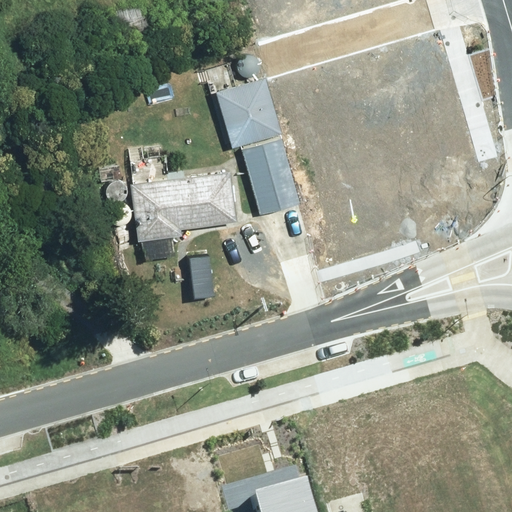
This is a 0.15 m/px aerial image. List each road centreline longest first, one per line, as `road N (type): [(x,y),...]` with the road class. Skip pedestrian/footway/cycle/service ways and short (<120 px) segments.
road 1 (residential): [(342,313),(0,414)]
road 2 (residential): [(276,60),(488,0)]
road 3 (unknown): [(0,151),(66,130),(32,0)]
road 4 (residential): [(342,313),(511,237)]
road 5 (residential): [(511,285),(342,313)]
